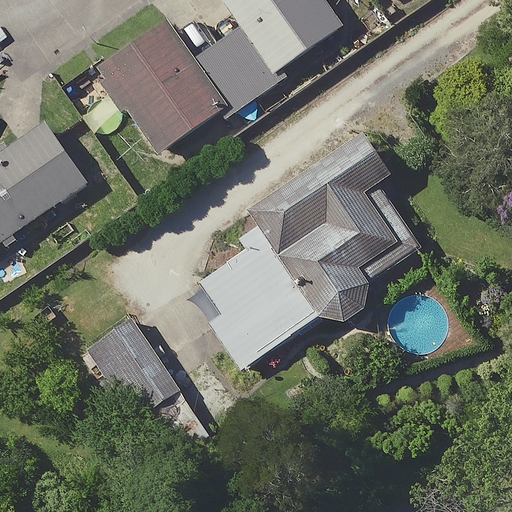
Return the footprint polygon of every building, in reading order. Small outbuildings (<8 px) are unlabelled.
[(223,0),(273,72),(343,25),(325,0),(223,0)] [(165,19),(97,66),(158,154),(226,106),(165,19)] [(43,121),(0,150),(0,240),(85,183),(43,121)] [(360,133),(246,210),(256,224),(320,315),(344,320),(367,309),(370,283),(422,248),(377,182),(388,174),(360,133)] [(320,315),(256,224),(237,237),(245,248),(201,279),(222,310),(207,321),(241,370),(320,315)] [(131,321),(86,351),(135,423),(180,393),(131,321)]
